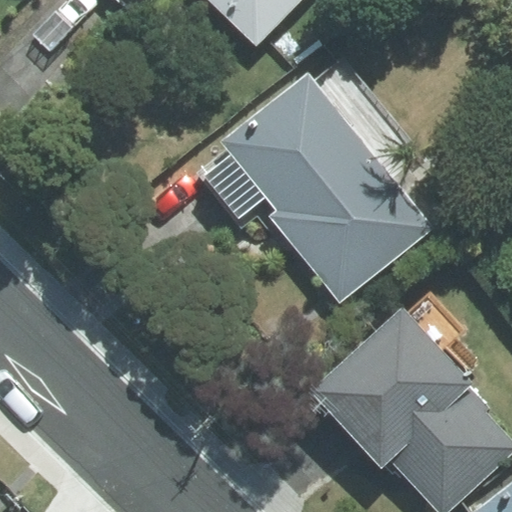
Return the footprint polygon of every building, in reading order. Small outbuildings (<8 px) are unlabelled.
[(225,0),(267,42),(309,0),(225,0)] [(344,291),(350,299),(445,226),(322,68),(236,135),(241,142),(280,192),(290,204),(282,211),(299,234),(344,291)] [(280,192),(241,142),(210,168),(251,216),(265,204),(280,192)] [(416,304),(326,385),(357,419),(395,462),(402,456),(419,475),(452,511),(511,458),(511,429),(494,410),(498,406),(480,385),(485,381),(416,304)] [(511,511),(511,486),(485,507),(489,511),(511,511)]
